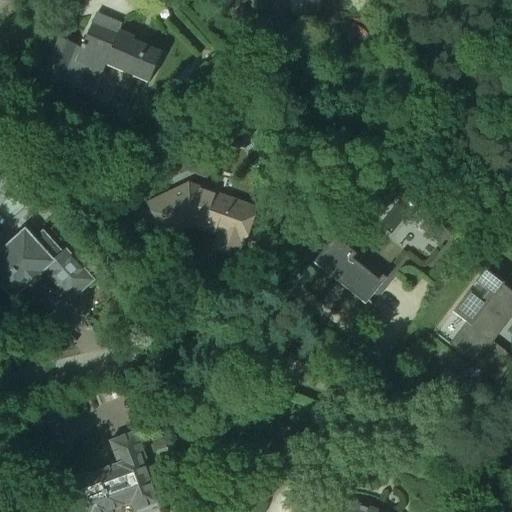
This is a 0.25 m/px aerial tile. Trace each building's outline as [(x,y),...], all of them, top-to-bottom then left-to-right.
[(293,0),(294,12),(320,10),(319,0),(293,0)] [(142,109),(165,51),(75,16),(53,74),(142,109)] [(211,250),(241,260),(260,206),(183,179),(149,203),(162,237),(193,226),(217,235),(211,250)] [(412,215),(431,227),(438,216),(420,203),(412,215)] [(74,302),(97,279),(38,218),(0,254),(0,287),(14,303),(46,272),(74,302)] [(318,261),(368,303),(388,280),(337,238),(318,261)] [(449,346),(476,367),(511,320),(511,287),(484,266),(450,310),(467,323),(449,346)] [(145,511),(160,508),(134,414),(101,423),(110,453),(83,461),(97,511),(145,511)] [(384,511),(377,508),(365,503),(350,502),(315,507),(316,511),(384,511)]
